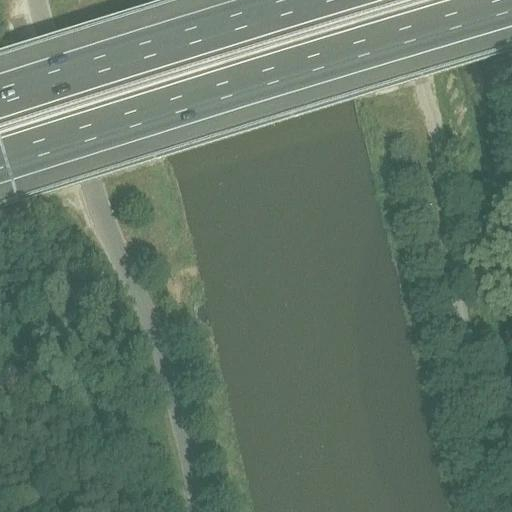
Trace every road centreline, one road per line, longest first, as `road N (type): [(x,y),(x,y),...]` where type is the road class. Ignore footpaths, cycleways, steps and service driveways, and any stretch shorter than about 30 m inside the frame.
road 1 (unclassified): [(202,511),(175,391),(143,314),(119,280),(36,0)]
road 2 (motorway): [(0,162),(511,4)]
road 3 (unclassified): [(499,511),(462,340),(439,155),(396,0)]
road 4 (motorway): [(313,0),(0,96)]
